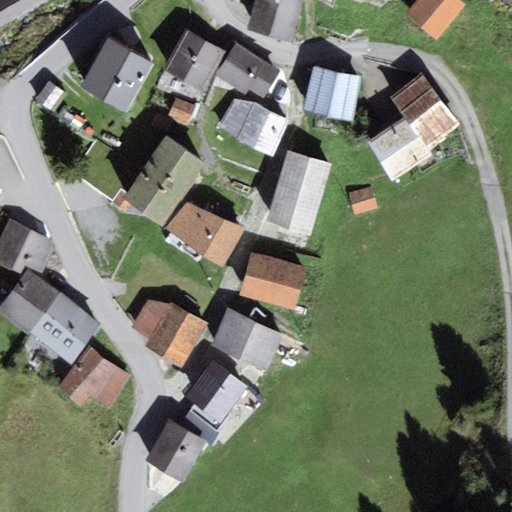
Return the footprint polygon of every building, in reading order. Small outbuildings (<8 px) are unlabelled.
[(53,0),(1,0),(0,1),(0,31),(55,1),(53,0)] [(309,0),(262,0),(254,29),(298,41),(309,0)] [(471,6),(464,0),(423,0),(413,13),(445,39),(471,6)] [(231,52),(191,29),(169,69),(209,92),(231,52)] [(158,60),(114,37),(89,84),(133,107),(158,60)] [(279,83),(237,55),(225,74),(267,102),(279,83)] [(366,78),(318,69),(307,108),(358,121),(366,78)] [(466,125),(426,72),(396,94),(413,117),(436,147),(466,125)] [(68,94),(53,84),(38,105),(53,115),(68,94)] [(174,108),(193,113),(196,100),(178,96),(174,108)] [(271,155),(286,119),(254,101),(233,98),(218,129),(271,155)] [(436,147),(413,117),(375,140),(398,177),(436,157),(436,147)] [(211,163),(171,135),(130,193),(170,221),(211,163)] [(336,164),(293,151),(272,219),(315,232),(336,164)] [(0,211),(8,191),(0,187),(0,211)] [(376,192),(352,197),(357,218),(380,213),(376,192)] [(229,264),(248,227),(192,205),(173,230),(229,264)] [(61,245),(11,221),(0,244),(0,258),(30,273),(45,280),(61,245)] [(312,269),(257,254),(246,293),(301,309),(312,269)] [(4,310),(79,365),(92,347),(105,325),(45,280),(30,273),(4,310)] [(187,366),(211,324),(178,305),(152,304),(137,328),(157,339),(152,347),(187,366)] [(286,338),(234,311),(216,344),(269,371),(286,338)] [(113,409),(135,378),(92,347),(79,365),(62,388),(87,405),(94,395),(113,409)] [(244,386),(216,365),(196,392),(225,412),(244,386)] [(189,482),(211,442),(173,421),(151,461),(189,482)]
